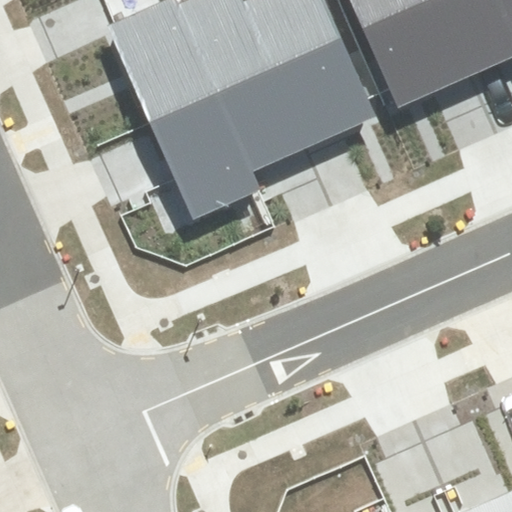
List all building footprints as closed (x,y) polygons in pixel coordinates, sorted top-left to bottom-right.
[(106,25),(148,121),(217,91),(179,5),(177,0),(164,0),(114,22),(106,25)] [(243,2),(242,0),(189,0),(179,5),(217,91),(253,172),(262,168),(308,148),(243,2)] [(367,99),(323,0),(246,0),(243,2),(308,148),(364,123),(376,118),(367,99)] [(430,0),(350,0),(388,90),(395,109),(414,101),(464,80),(430,0)] [(508,62),(511,60),(511,32),(498,0),(430,0),(464,80),(508,62)] [(511,0),(498,0),(511,32),(511,0)] [(192,220),(261,190),(253,172),(217,91),(148,121),(174,180),(192,220)] [(511,511),(511,492),(465,511),(511,511)]
